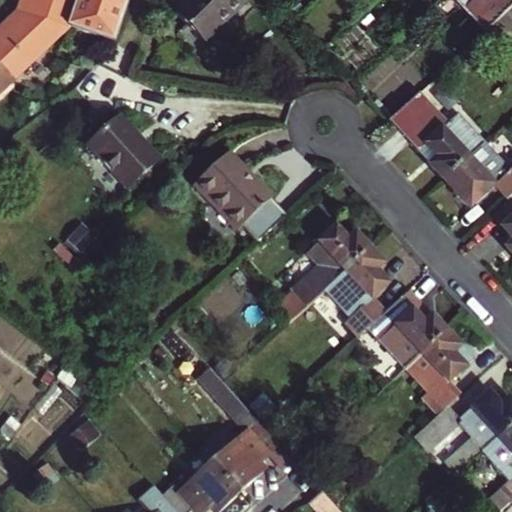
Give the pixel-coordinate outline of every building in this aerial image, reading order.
[(0,92),(68,28),(114,43),(128,0),(29,0),(25,14),(0,37),(0,92)] [(22,0),(19,9),(0,27),(0,37),(25,14),(29,0),(22,0)] [(183,0),(175,8),(201,37),(241,0),(183,0)] [(511,0),(458,0),(487,32),(511,8),(511,0)] [(449,124),(420,93),(391,120),(444,180),(482,146),(483,144),(457,116),(449,124)] [(154,165),(115,121),(81,151),(121,195),(154,165)] [(511,194),(511,171),(508,175),(482,146),(444,180),(471,210),(496,186),(507,199),(511,194)] [(267,206),(224,161),(190,192),(232,239),(237,233),(251,248),(278,222),(265,208),(267,206)] [(511,194),(507,199),(490,215),(511,238),(511,242),(506,248),(511,255),(511,194)] [(308,252),(321,266),(276,307),(290,322),(326,288),(370,249),(356,234),(349,241),(336,227),(308,252)] [(384,264),(370,249),(326,288),(352,316),(346,322),(359,335),(366,328),(385,311),(373,298),(388,284),(377,271),(384,264)] [(366,328),(404,370),(446,331),(409,289),(385,311),(366,328)] [(446,331),(404,370),(425,393),(417,400),(435,420),(450,406),(463,394),(450,381),(473,360),(446,331)] [(214,464),(241,492),(264,472),(259,466),(280,447),(218,379),(207,389),(247,434),(214,464)] [(489,393),(462,418),(450,406),(435,420),(412,441),(423,453),(460,420),(486,447),(497,437),(511,423),(511,402),(509,399),(501,406),(489,393)] [(511,423),(497,437),(511,452),(511,423)] [(163,496),(178,511),(191,511),(194,510),(196,511),(208,511),(212,508),(215,511),(219,511),(241,492),(214,464),(181,494),(174,486),(163,496)] [(511,500),(511,477),(502,486),(498,490),(509,503),(511,500)] [(178,511),(163,496),(155,487),(144,496),(158,511),(178,511)] [(339,511),(322,493),(310,504),(317,511),(339,511)]
